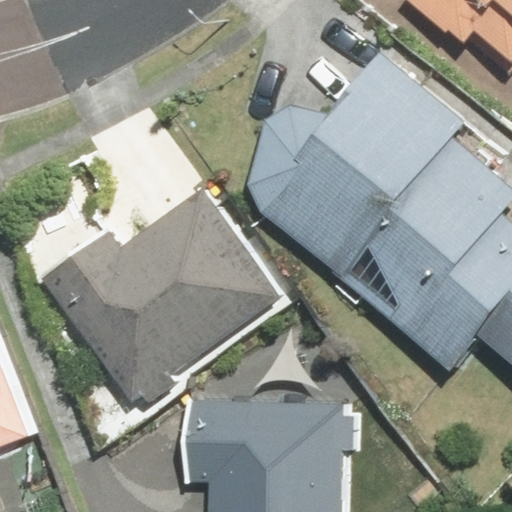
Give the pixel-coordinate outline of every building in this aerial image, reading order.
[(511,0),(425,0),(511,67),(511,0)] [(237,184),(463,363),(485,335),(511,357),(511,155),(379,51),(332,111),(309,93),(237,184)] [(116,225),(48,275),(145,407),(294,298),(210,183),(129,243),(116,225)] [(0,511),(0,448),(35,435),(0,347),(0,511)] [(216,511),(349,511),(350,403),(196,402),(196,478),(217,478),(216,511)]
